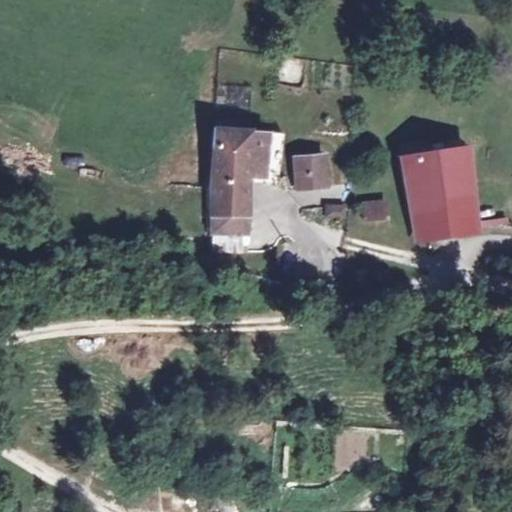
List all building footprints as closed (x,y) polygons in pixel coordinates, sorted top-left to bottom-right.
[(278,127),(212,124),(206,227),(251,229),(254,178),(275,177),(278,127)] [(467,146),(398,155),(410,243),(479,234),(467,146)] [(326,152),(291,156),(297,195),(331,191),(326,152)] [(345,219),(343,201),(322,203),(323,221),(345,219)] [(384,202),(360,203),(361,223),(386,221),(384,202)] [(505,217),(480,219),(481,232),(506,230),(505,217)] [(243,254),(243,235),(213,235),(213,254),(243,254)]
